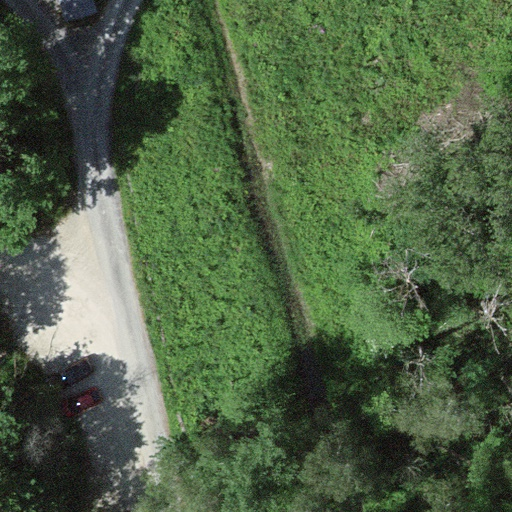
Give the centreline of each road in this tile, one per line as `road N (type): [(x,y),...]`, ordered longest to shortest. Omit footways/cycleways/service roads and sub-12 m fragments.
road 1 (residential): [(171,511),(106,239),(89,101)]
road 2 (track): [(122,315),(0,255)]
road 3 (residential): [(89,101),(21,0)]
